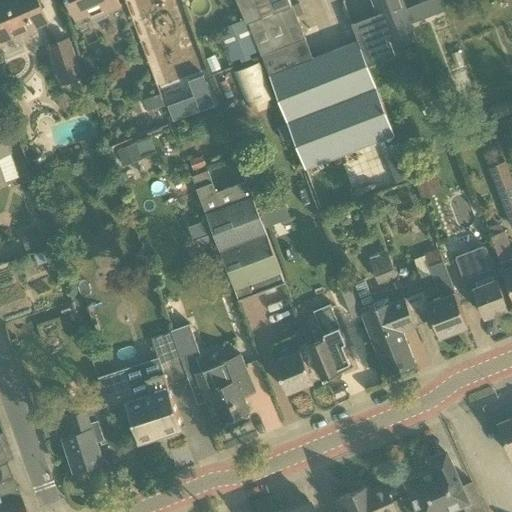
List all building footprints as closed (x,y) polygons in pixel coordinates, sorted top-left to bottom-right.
[(0,0),(0,42),(49,22),(39,0),(0,0)] [(92,20),(121,7),(118,0),(67,0),(76,19),(89,14),(92,20)] [(293,5),(290,0),(239,0),(261,55),(291,44),(278,10),(293,5)] [(420,46),(414,31),(402,0),(373,0),(389,40),(362,51),(368,66),(420,46)] [(443,0),(430,0),(407,9),(411,20),(445,6),(443,0)] [(313,57),(296,14),(293,5),(278,10),(291,44),(261,55),(266,67),(265,67),(271,83),(272,83),(305,168),(330,158),(333,166),(341,163),(339,155),(395,134),(368,66),(362,51),(359,41),(313,57)] [(62,85),(83,78),(70,37),(49,43),(62,85)] [(234,73),(247,107),(247,108),(275,98),(274,96),(269,82),(262,67),(261,63),(234,73)] [(0,155),(10,152),(4,134),(15,131),(10,119),(0,122),(0,184),(7,182),(0,163),(0,155)] [(81,140),(86,156),(101,152),(97,136),(81,140)] [(117,150),(123,167),(143,159),(137,142),(117,150)] [(511,222),(511,180),(505,161),(490,167),(505,203),(511,222)] [(436,169),(416,176),(423,198),(443,191),(436,169)] [(247,181),(216,192),(208,170),(193,176),(221,252),(232,281),(240,300),(286,282),(279,264),(278,264),(247,181)] [(266,226),(291,217),(282,191),(257,200),(266,226)] [(408,223),(422,218),(418,207),(404,211),(408,223)] [(44,227),(22,235),(27,250),(49,242),(44,227)] [(511,248),(505,231),(491,236),(511,291),(511,248)] [(456,258),(473,304),(479,302),(485,317),(510,308),(486,246),(456,258)] [(406,296),(417,324),(434,318),(441,336),(447,334),(449,335),(454,333),(456,330),(469,325),(439,248),(426,254),(427,254),(414,259),(422,278),(434,273),(442,295),(428,301),(424,289),(406,296)] [(380,284),(398,277),(387,250),(369,257),(380,284)] [(403,330),(417,324),(406,296),(390,303),(388,297),(361,308),(386,374),(415,362),(403,330)] [(342,372),(341,371),(353,366),(343,343),(346,342),(331,305),(314,311),(325,338),(309,344),(322,373),(325,379),(330,377),(331,378),(332,379),(333,380),(334,380),(335,380),(337,380),(338,379),(340,378),(341,377),(342,376),(342,375),(342,374),(342,373),(342,372)] [(188,376),(202,371),(197,357),(202,355),(191,324),(172,331),(188,376)] [(170,385),(189,379),(188,376),(172,331),(152,337),(163,372),(146,377),(151,392),(135,397),(126,369),(121,354),(96,362),(101,377),(111,407),(128,402),(140,441),(183,427),(170,385)] [(313,377),(322,373),(309,344),(300,348),(301,351),(275,361),(288,393),(315,382),(313,377)] [(202,371),(188,376),(189,379),(198,403),(208,399),(216,418),(223,416),(224,420),(227,418),(229,422),(240,418),(239,414),(250,409),(242,389),(253,385),(241,355),(219,364),(220,366),(203,373),(202,371)] [(76,471),(104,462),(87,409),(58,418),(76,471)] [(511,418),(499,423),(511,453),(511,418)] [(0,463),(9,460),(0,437),(0,463)] [(416,511),(449,511),(467,504),(460,486),(456,476),(445,451),(426,459),(431,470),(404,482),(416,511)] [(0,511),(26,511),(7,462),(0,464),(0,511)] [(395,511),(391,503),(383,485),(358,496),(356,490),(335,499),(340,511),(395,511)] [(313,511),(309,501),(284,511),(313,511)]
